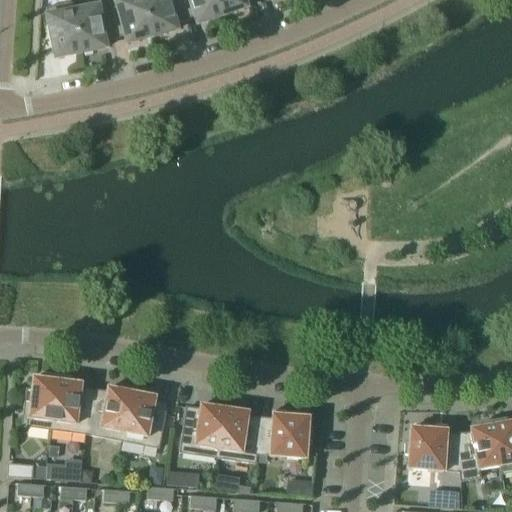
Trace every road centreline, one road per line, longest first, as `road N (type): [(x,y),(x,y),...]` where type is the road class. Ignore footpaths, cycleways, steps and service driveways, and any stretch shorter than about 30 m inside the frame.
road 1 (residential): [(0,113),(167,78),(277,42),(367,0)]
road 2 (residential): [(0,335),(360,385)]
road 3 (residential): [(360,385),(511,370)]
road 4 (residential): [(352,511),(360,385)]
